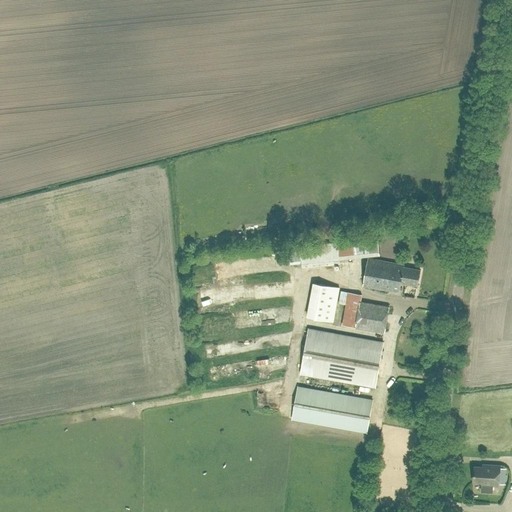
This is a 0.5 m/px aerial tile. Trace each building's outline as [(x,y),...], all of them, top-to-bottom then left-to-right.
[(340,259),(377,254),(379,254),(376,229),(335,234),(336,241),(300,245),(302,266),(340,263),(340,259)] [(405,268),(406,264),(367,257),(362,285),(399,291),(401,282),(418,285),(420,270),(405,268)] [(269,278),(256,278),(256,296),(283,295),(283,284),(270,285),(269,278)] [(306,316),(331,320),(333,321),(339,287),(313,281),(306,316)] [(384,332),(386,320),(389,306),(360,301),(362,294),(341,290),(339,302),(345,303),(341,324),(384,332)] [(300,373),(375,386),(383,341),(308,327),(300,373)] [(292,418),(367,431),(373,399),(298,386),(292,418)] [(481,484),(499,486),(500,464),(486,463),(486,466),(474,465),(472,482),(481,483),(481,484)] [(483,511),(483,503),(456,505),(456,511),(483,511)]
